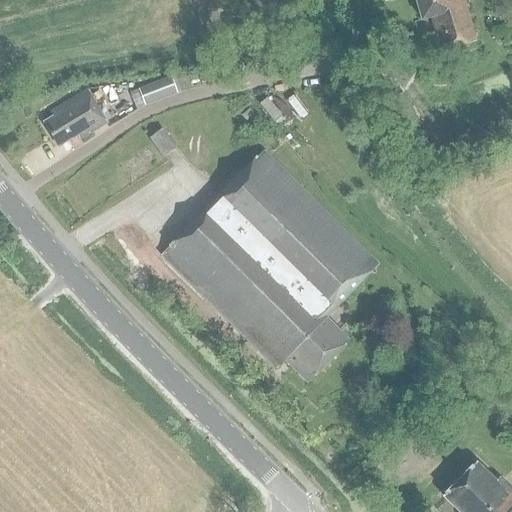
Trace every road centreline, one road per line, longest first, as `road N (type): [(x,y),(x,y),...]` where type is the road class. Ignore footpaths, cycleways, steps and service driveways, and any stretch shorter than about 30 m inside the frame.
road 1 (secondary): [(303,510),(108,316),(10,205)]
road 2 (residential): [(10,205),(142,114),(346,57)]
